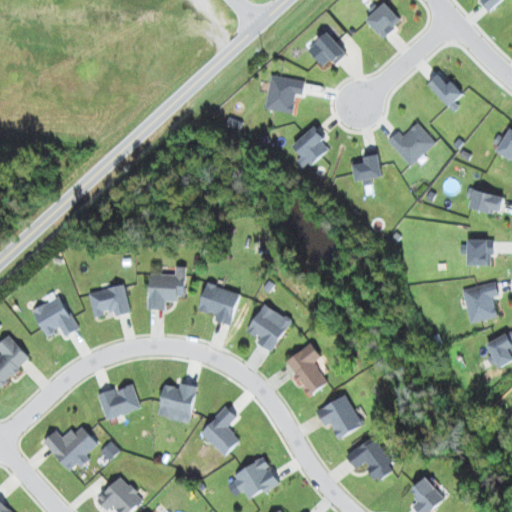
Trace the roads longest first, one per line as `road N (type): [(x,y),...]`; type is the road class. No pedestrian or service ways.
road 1 (residential): [(352,511),(259,393),(238,372),(189,349),(112,352),(70,371),(0,440)]
road 2 (tertiary): [(283,0),(0,255)]
road 3 (residential): [(358,105),(451,18)]
